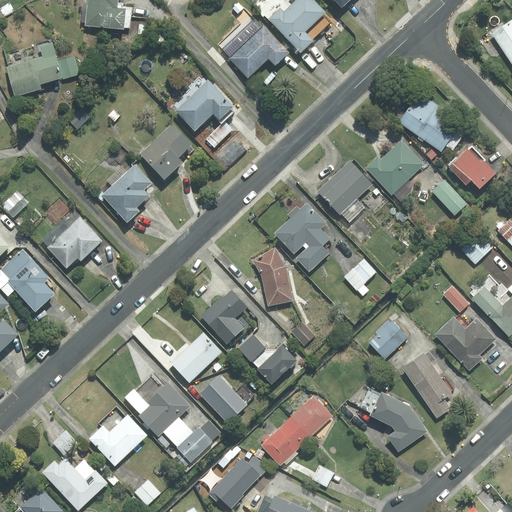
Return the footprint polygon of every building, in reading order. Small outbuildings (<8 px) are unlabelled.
[(132,9),(126,8),(125,11),(117,10),(117,0),(88,0),(86,28),(124,31),(124,29),(130,30),(132,9)] [(279,8),(267,20),(302,55),(313,43),(312,41),(333,20),(312,0),(297,0),(284,14),(279,8)] [(332,0),(343,10),(353,0),(332,0)] [(502,22),(488,32),(511,65),(511,68),(511,69),(511,70),(511,21),(505,26),(502,22)] [(289,54),(264,27),(229,60),(248,80),(268,61),(274,68),(289,54)] [(15,98),(41,91),(40,87),(79,77),(74,56),(59,59),(55,43),(4,56),(15,98)] [(235,108),(208,81),(175,113),(195,134),(213,117),(220,123),(235,108)] [(418,93),(398,123),(441,153),(445,147),(452,151),(463,134),(455,129),(460,121),(418,93)] [(68,120),(76,130),(93,117),(86,107),(68,120)] [(215,150),(233,131),(224,122),(206,141),(215,150)] [(193,147),(172,125),(140,156),(166,183),(184,165),(179,161),(193,147)] [(379,155),(365,168),(391,196),(393,195),(400,203),(416,188),(408,180),(424,166),(401,141),(382,159),(379,155)] [(480,162),(466,149),(447,169),(466,187),(470,182),(479,190),(495,173),(482,160),(480,162)] [(373,184),(349,161),(317,193),(340,216),(341,214),(350,223),(365,208),(357,200),(373,184)] [(154,184),(137,165),(102,198),(127,225),(140,213),(137,210),(149,198),(144,193),(154,184)] [(444,180),(432,192),(455,216),(467,204),(444,180)] [(372,192),(363,201),(375,214),(384,206),(372,192)] [(2,204),(13,218),(27,207),(16,193),(2,204)] [(290,219),(274,233),(294,254),(302,247),(305,250),(295,258),(309,274),(330,254),(323,247),(330,241),(320,230),(327,224),(307,202),(300,209),(297,206),(287,215),(290,219)] [(0,257),(22,238),(0,212),(0,257)] [(61,224),(67,230),(48,249),(68,270),(77,260),(81,264),(104,242),(81,218),(79,219),(73,213),(61,224)] [(511,216),(511,217),(497,231),(511,246),(511,216)] [(476,234),(460,251),(475,265),(491,248),(476,234)] [(286,267),(275,248),(252,260),(262,276),(267,306),(292,302),(286,267)] [(46,284),(50,280),(21,249),(0,269),(0,292),(8,285),(36,314),(56,295),(46,284)] [(377,273),(364,259),(344,277),(362,297),(368,290),(364,285),(377,273)] [(473,296),(470,299),(509,338),(511,334),(511,285),(508,289),(501,282),(499,285),(489,275),(470,293),(473,296)] [(452,286),(443,295),(460,313),(469,304),(452,286)] [(9,308),(0,297),(0,354),(19,338),(0,316),(9,308)] [(221,297),(200,316),(225,345),(227,343),(231,347),(248,331),(244,326),(241,328),(234,320),(238,316),(221,297)] [(453,316),(434,335),(469,372),(483,358),(479,355),(496,338),(477,318),(473,322),(465,313),(461,317),(458,314),(455,318),(453,316)] [(385,360),(407,338),(389,320),(375,334),(378,337),(370,345),(385,360)] [(315,336),(301,322),(290,332),(304,347),(315,336)] [(223,352),(202,332),(171,364),(191,384),(223,352)] [(265,349),(253,335),(237,348),(250,362),(265,349)] [(296,362),(281,346),(256,369),(271,385),(296,362)] [(423,353),(402,368),(437,419),(454,407),(449,400),(453,397),(423,353)] [(170,445),(161,434),(191,407),(168,382),(145,403),(150,407),(139,417),(157,438),(167,448),(170,445)] [(409,407),(379,393),(368,416),(393,428),(395,432),(387,437),(397,452),(426,433),(409,407)] [(333,416),(313,396),(261,446),(281,466),(333,416)] [(115,467),(147,436),(127,415),(126,416),(115,406),(98,423),(101,426),(88,440),(115,467)] [(212,441),(199,427),(177,449),(191,462),(212,441)] [(67,431),(53,444),(63,456),(78,444),(67,431)] [(218,464),(223,469),(241,450),(235,445),(218,464)] [(247,465),(240,458),(211,492),(230,509),(259,476),(261,477),(269,469),(255,457),(247,465)] [(54,461),(42,473),(77,511),(108,483),(95,470),(85,480),(66,459),(58,466),(54,461)] [(335,472),(319,465),(312,481),(328,487),(335,472)] [(149,480),(135,493),(147,506),(161,494),(149,480)] [(61,511),(40,487),(19,505),(24,511),(22,511),(61,511)] [(256,489),(242,505),(251,511),(314,511),(274,495),(270,503),(267,501),(268,499),(256,489)]
